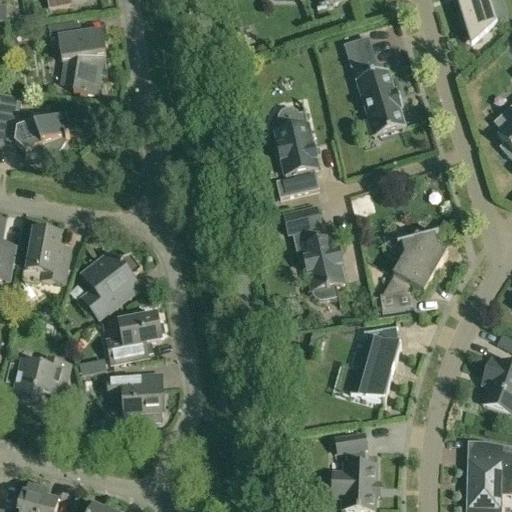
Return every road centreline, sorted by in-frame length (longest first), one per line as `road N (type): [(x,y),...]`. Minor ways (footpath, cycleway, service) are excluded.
road 1 (residential): [(505,264),(421,0)]
road 2 (residential): [(154,496),(192,407),(163,231)]
road 3 (residential): [(428,511),(434,418),(505,264)]
road 4 (residential): [(163,231),(127,0)]
road 5 (residential): [(163,231),(0,202)]
road 6 (residential): [(154,496),(0,456)]
